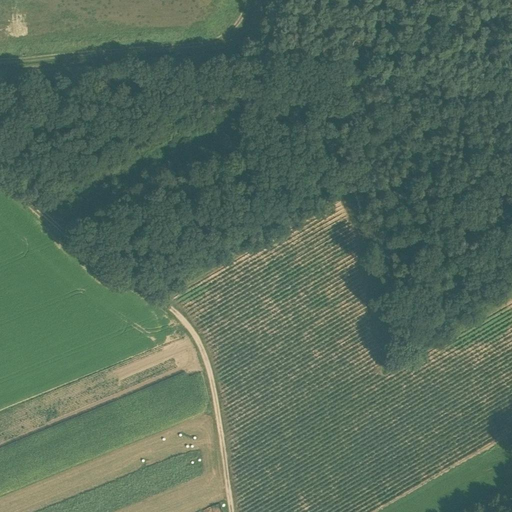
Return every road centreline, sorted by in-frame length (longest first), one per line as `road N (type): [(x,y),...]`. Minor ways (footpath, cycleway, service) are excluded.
road 1 (track): [(230,511),(208,363),(190,327),(88,257),(0,174)]
road 2 (track): [(249,0),(240,24),(210,44),(0,60)]
